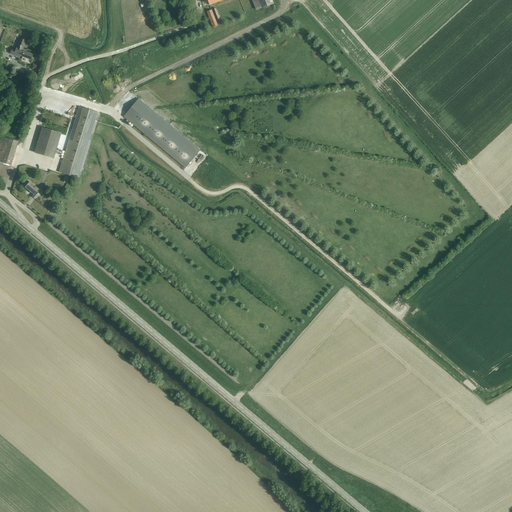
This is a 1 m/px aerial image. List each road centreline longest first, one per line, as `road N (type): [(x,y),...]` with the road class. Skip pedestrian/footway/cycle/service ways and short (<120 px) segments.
road 1 (tertiary): [(364,511),(33,230)]
road 2 (track): [(108,111),(127,88),(280,13),(284,0)]
road 3 (unclassified): [(7,194),(43,83),(67,66)]
